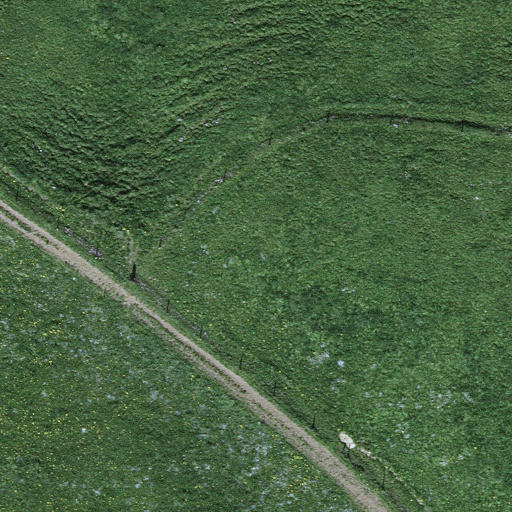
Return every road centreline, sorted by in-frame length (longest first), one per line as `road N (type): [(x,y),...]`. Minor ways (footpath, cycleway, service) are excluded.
road 1 (track): [(386,511),(361,482),(0,198)]
road 2 (track): [(106,280),(312,110),(489,0)]
